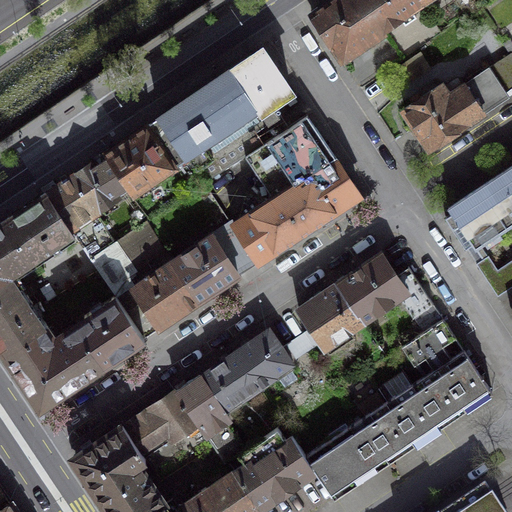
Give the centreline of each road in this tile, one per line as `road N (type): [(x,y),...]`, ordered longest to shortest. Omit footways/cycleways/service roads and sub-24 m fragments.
road 1 (residential): [(28,449),(404,206)]
road 2 (residential): [(0,185),(265,5)]
road 3 (residential): [(265,5),(404,206)]
road 4 (residential): [(404,206),(511,365)]
road 5 (residential): [(382,511),(511,422)]
road 6 (residential): [(511,138),(404,206)]
